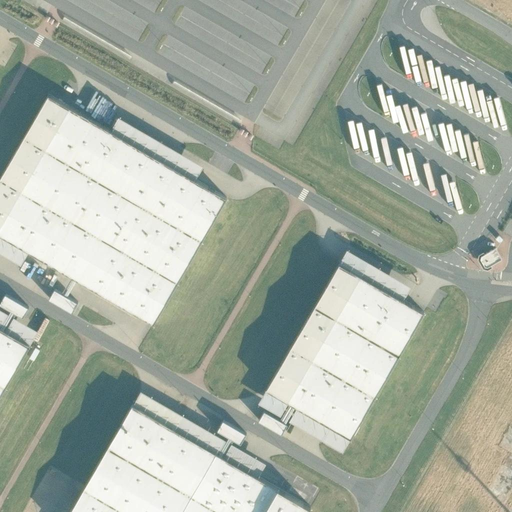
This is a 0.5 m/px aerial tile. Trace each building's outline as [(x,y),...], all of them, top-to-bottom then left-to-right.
[(62,19),(129,59),(132,55),(65,16),(62,19)] [(238,117),(174,79),(172,83),(236,120),(238,117)] [(0,180),(0,230),(71,270),(143,144),(51,91),(0,180)] [(88,109),(100,117),(108,104),(96,97),(88,109)] [(143,144),(71,270),(157,316),(228,193),(143,144)] [(500,252),(496,246),(486,253),(484,250),(481,253),(479,259),(484,266),(489,268),(493,266),(492,264),(503,258),(500,252)] [(426,312),(342,264),(268,388),(351,439),(426,312)] [(53,288),(48,297),(70,308),(75,299),(53,288)] [(0,394),(32,339),(0,321),(0,394)] [(307,511),(309,510),(130,406),(69,511),(307,511)]
